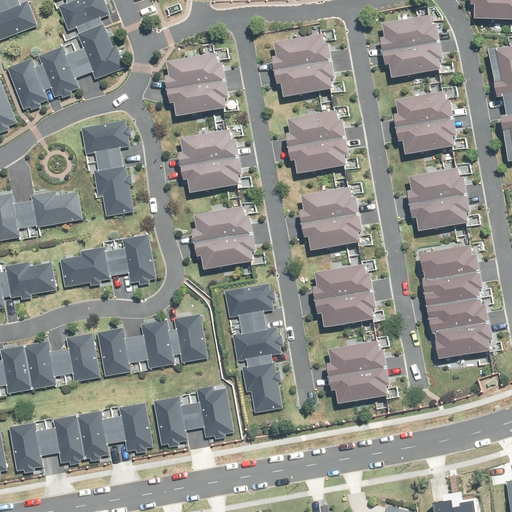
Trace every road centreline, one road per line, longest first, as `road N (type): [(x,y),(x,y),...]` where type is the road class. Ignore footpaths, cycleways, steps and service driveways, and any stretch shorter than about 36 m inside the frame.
road 1 (tertiary): [(55,511),(430,450),(511,425)]
road 2 (residential): [(241,17),(314,411)]
road 3 (residential): [(417,379),(354,0)]
road 4 (residential): [(0,332),(104,306),(148,308),(172,286),(153,149),(127,99)]
road 5 (residential): [(511,280),(462,22),(444,0)]
road 6 (residential): [(0,159),(68,119),(127,99)]
